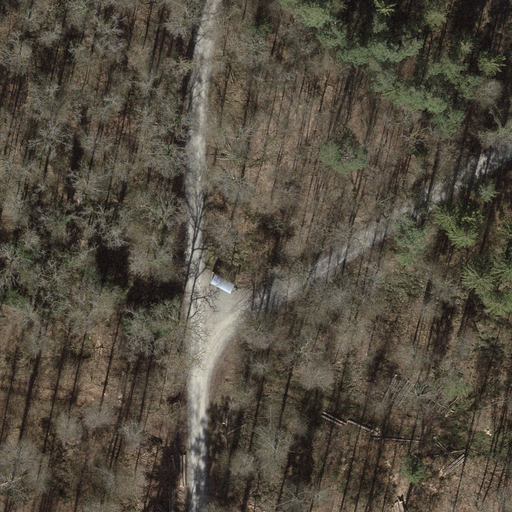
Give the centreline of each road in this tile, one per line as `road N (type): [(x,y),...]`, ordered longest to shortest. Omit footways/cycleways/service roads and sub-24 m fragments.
road 1 (track): [(217,0),(189,131),(200,322),(193,511)]
road 2 (track): [(511,141),(340,258),(200,322)]
